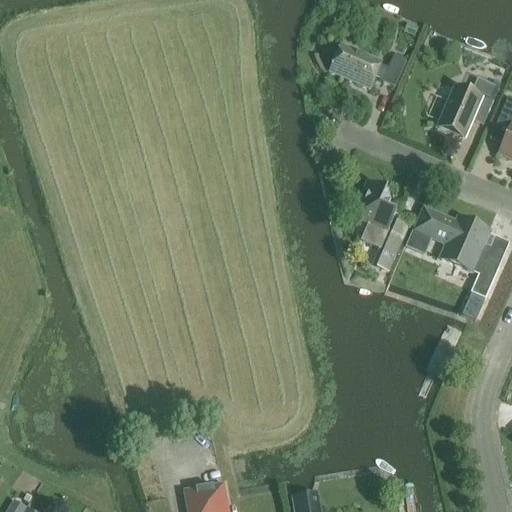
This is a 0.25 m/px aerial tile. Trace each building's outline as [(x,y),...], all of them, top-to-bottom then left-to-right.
[(394,89),(406,62),(393,57),(387,70),(380,67),(380,65),(340,47),(328,74),(369,92),(374,79),(382,82),(381,84),(394,89)] [(455,89),(438,130),(462,140),(470,122),(475,110),(487,115),(498,90),(477,81),(470,96),(455,89)] [(511,101),(508,99),(497,125),(509,131),(499,156),(511,161),(511,101)] [(397,218),(397,217),(387,212),(390,204),(382,201),(387,190),(386,190),(385,192),(369,185),(357,211),(354,218),(367,224),(370,226),(363,242),(379,249),(378,251),(379,252),(395,217),(397,218)] [(423,212),(407,250),(422,257),(430,239),(447,247),(441,262),(477,277),(470,295),(484,301),(499,268),(483,262),(486,256),(483,250),(481,249),(486,237),(488,233),(458,221),(456,227),(437,219),(423,212)] [(397,224),(389,242),(377,268),(389,273),(401,247),(408,229),(397,224)] [(227,511),(223,486),(183,493),(186,511),(227,511)] [(315,511),(312,497),(291,500),(293,511),(315,511)]
